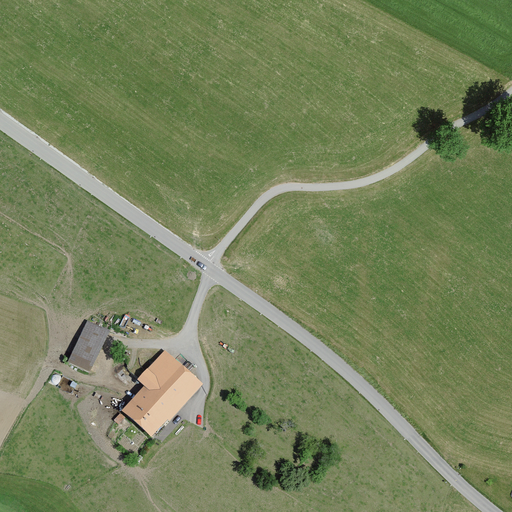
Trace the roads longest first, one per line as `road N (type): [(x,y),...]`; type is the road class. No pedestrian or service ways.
road 1 (tertiary): [(206,265),(321,350),(492,511)]
road 2 (residential): [(206,265),(266,197),(377,178),(511,89)]
road 3 (tertiary): [(0,120),(206,265)]
